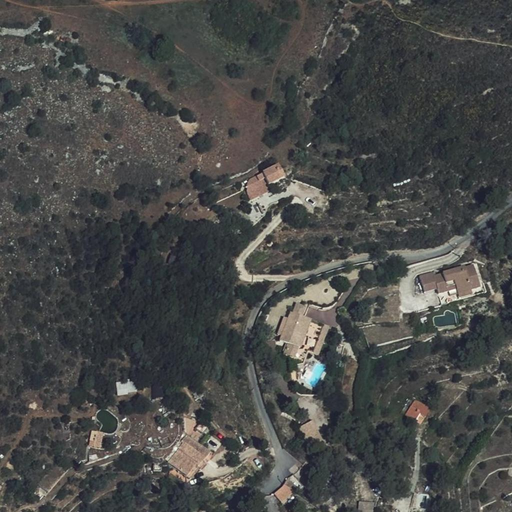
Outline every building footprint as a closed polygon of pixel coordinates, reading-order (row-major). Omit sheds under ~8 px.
[(279,164),(262,172),(269,186),(286,178),(279,164)] [(269,192),(260,173),(244,181),(252,199),(269,192)] [(247,224),(250,229),(266,219),(263,214),(267,212),(281,203),(274,192),(248,208),(247,211),(246,214),(245,218),(246,221),(247,224)] [(406,298),(411,315),(423,312),(424,317),(434,315),(432,306),(440,304),(442,312),(444,317),(457,313),(465,311),(459,288),(420,299),(419,295),(406,298)] [(440,304),(432,306),(434,315),(442,312),(440,304)] [(300,340),(305,328),(293,323),(288,337),(286,336),(279,353),(276,352),(274,358),(277,359),(275,364),(284,367),(280,377),(285,379),(286,389),(292,389),(300,387),(304,376),(309,377),(320,348),(300,340)] [(324,349),(320,348),(309,377),(313,378),(324,349)] [(334,367),(330,383),(337,384),(340,368),(334,367)] [(116,383),(119,394),(141,391),(139,379),(116,383)] [(403,412),(424,420),(431,403),(410,395),(403,412)] [(409,418),(399,431),(412,441),(417,435),(415,433),(421,426),(409,418)] [(190,419),(184,430),(189,435),(195,423),(190,419)] [(421,426),(415,433),(417,435),(422,438),(427,431),(421,426)] [(184,430),(178,442),(181,445),(169,459),(182,473),(192,464),(196,467),(207,457),(189,435),(184,430)] [(310,441),(300,446),(313,472),(323,466),(310,441)] [(285,480),(290,490),(300,485),(294,475),(285,480)] [(274,493),(281,502),(293,493),(286,484),(274,493)] [(359,501),(358,511),(372,511),(374,502),(359,501)]
